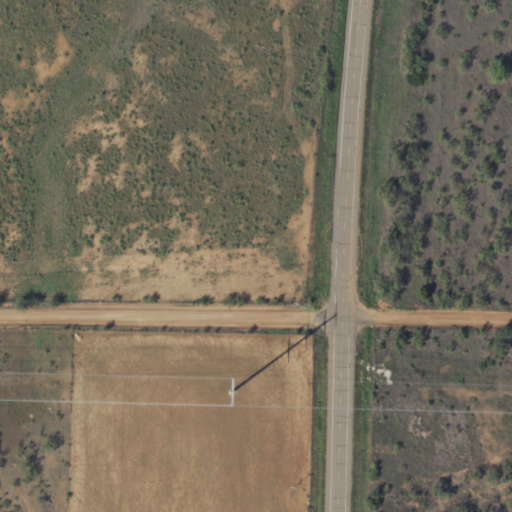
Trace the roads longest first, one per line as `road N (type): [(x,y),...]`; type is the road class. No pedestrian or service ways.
road 1 (primary): [(340,511),(361,0)]
road 2 (residential): [(344,314),(0,311)]
road 3 (residential): [(511,317),(344,314)]
